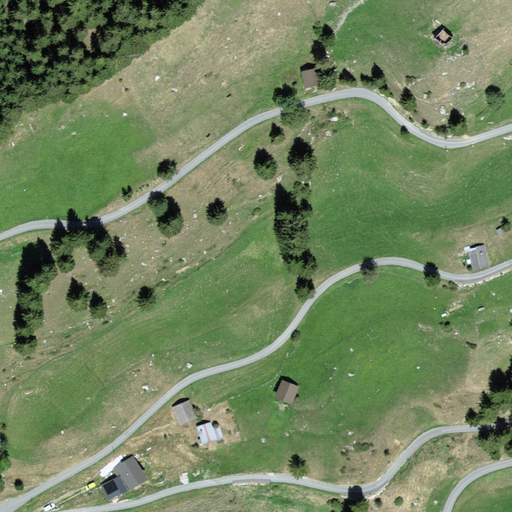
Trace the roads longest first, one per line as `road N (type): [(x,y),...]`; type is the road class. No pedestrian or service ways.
road 1 (unclassified): [(0,510),(105,451),(186,381),(272,348),(334,278),(375,262),(459,278),(511,262)]
road 2 (unclassified): [(511,127),(448,144),(369,95),(334,95),(256,119),(117,214),(0,237)]
road 3 (unclassified): [(511,423),(431,433),(383,480),(361,490),(230,479),(81,511)]
